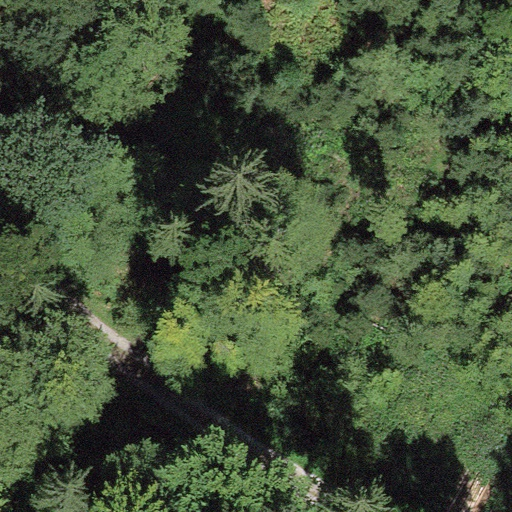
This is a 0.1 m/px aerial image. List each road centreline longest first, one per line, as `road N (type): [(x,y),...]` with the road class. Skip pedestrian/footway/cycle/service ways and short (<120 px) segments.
road 1 (track): [(0,268),(133,390),(350,511)]
road 2 (track): [(165,0),(150,32),(0,120)]
